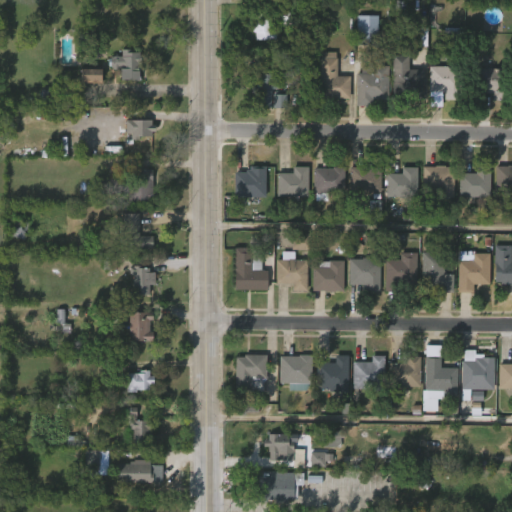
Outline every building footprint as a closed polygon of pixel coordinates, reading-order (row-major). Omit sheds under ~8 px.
[(293,13),(293,24),(281,24),(281,19),(272,19),(272,31),(276,31),(275,40),(254,40),(254,32),(252,32),(252,20),(254,20),(254,13),(293,13)] [(376,45),(356,46),(356,34),(359,34),(359,25),(376,25),(376,45)] [(140,49),(138,80),(120,79),(120,69),(114,69),(112,65),(109,65),(110,57),(112,57),(112,55),(123,56),(123,48),(140,49)] [(349,93),(349,100),(318,99),(319,60),(317,60),(317,52),(335,52),(335,58),(337,58),(336,76),(349,77),(349,93)] [(408,56),(408,69),(422,69),(422,99),(391,99),(391,55),(408,56)] [(359,106),(355,106),(355,73),(360,73),(360,67),(387,66),(387,99),(371,99),(371,107),(359,106)] [(456,67),(455,100),(444,100),(444,92),(441,92),(441,107),(429,107),(428,67),(456,67)] [(102,83),(101,69),(80,69),(81,83),(102,83)] [(508,69),(507,101),(491,101),(492,93),(476,93),(476,69),(508,69)] [(276,81),(276,90),(270,89),(270,95),(285,95),(285,108),(255,108),(255,99),(259,99),(259,84),(252,84),(253,74),(275,74),(274,81),(276,81)] [(150,120),(150,125),(154,125),(154,133),(151,133),(151,138),(138,138),(138,141),(129,141),(129,134),(124,134),(124,120),(150,120)] [(491,197),(459,196),(460,173),(477,173),(477,164),(491,164),(491,197)] [(446,165),(446,167),(455,167),(455,197),(440,197),(440,190),(424,191),(424,167),(446,165)] [(511,165),(511,190),(496,190),(497,165),(511,165)] [(260,198),(260,205),(245,205),(245,198),(233,198),(233,173),(244,173),(244,170),(249,171),(249,166),(265,166),(264,198),(260,198)] [(299,197),(299,203),(288,203),(289,197),(276,197),(276,173),(292,173),(292,167),(307,167),(307,197),(299,197)] [(344,167),(343,194),(327,194),(327,202),(314,201),(315,193),(311,193),(312,169),(331,169),(331,167),(344,167)] [(401,198),(386,198),(387,174),(403,174),(403,167),(417,167),(417,198),(401,198)] [(382,193),(349,192),(349,168),(383,168),(382,193)] [(151,170),(151,201),(127,201),(127,193),(99,194),(99,180),(120,180),(120,174),(133,174),(133,170),(151,170)] [(381,201),(371,201),(370,218),(380,219),(381,201)] [(140,230),(140,236),(154,236),(154,249),(124,249),(125,213),(140,213),(140,230)] [(381,232),(364,232),(364,246),(380,246),(381,232)] [(310,233),(310,250),(308,250),(308,257),(301,257),(301,250),(292,249),(292,233),(310,233)] [(510,248),(510,261),(511,261),(511,291),(510,291),(510,283),(500,283),(500,281),(493,281),(494,246),(510,246),(510,248)] [(267,271),(267,291),(232,291),(233,248),(251,249),(251,251),(261,251),(260,271),(267,271)] [(414,251),(414,253),(416,253),(416,290),(383,289),(384,258),(399,259),(400,251),(414,251)] [(295,252),(295,260),(308,259),(308,292),(293,291),(293,284),(276,284),(277,260),(282,260),(283,252),(295,252)] [(443,253),(443,273),(452,273),(452,291),(436,291),(436,289),(421,288),(421,253),(443,253)] [(459,293),(456,293),(457,261),(472,262),(472,254),(489,254),(489,285),(472,285),(472,293),(459,293)] [(367,257),(367,258),(379,259),(379,289),(363,289),(364,283),(348,283),(348,258),(367,257)] [(104,270),(116,269),(116,258),(103,259),(104,270)] [(314,289),(311,289),(311,266),(318,266),(318,261),(342,260),(342,290),(314,289)] [(140,265),(140,267),(150,267),(150,270),(155,270),(155,293),(134,292),(134,273),(130,273),(130,267),(140,265)] [(150,319),(150,331),(153,331),(153,340),(130,340),(130,328),(123,328),(123,315),(130,315),(130,311),(153,311),(153,319),(150,319)] [(265,378),(261,382),(250,382),(249,395),(234,395),(234,356),(243,356),(243,354),(265,354),(265,378)] [(310,382),(305,390),(288,390),(288,382),(278,382),(279,356),(310,354),(310,382)] [(348,355),(348,390),(314,388),(315,362),(334,362),(334,355),(348,355)] [(384,355),(383,391),(370,390),(370,388),(364,388),(363,391),(351,391),(351,361),(371,361),(371,355),(384,355)] [(407,386),(406,389),(402,389),(402,386),(388,386),(388,362),(405,362),(405,355),(420,355),(419,386),(407,386)] [(440,355),(440,367),(457,367),(456,392),(455,392),(455,395),(443,395),(443,390),(424,389),(425,355),(440,355)] [(471,390),(462,390),(463,361),(476,361),(476,358),(482,358),(482,357),(495,357),(494,390),(471,390)] [(511,387),(506,387),(498,387),(498,363),(511,363),(511,387)] [(148,369),(148,375),(152,375),(152,383),(149,383),(149,389),(135,389),(135,391),(125,392),(125,379),(123,379),(123,372),(139,372),(139,369),(148,369)] [(136,407),(136,420),(148,419),(148,420),(154,420),(153,429),(151,429),(151,433),(149,433),(149,444),(133,444),(133,430),(129,430),(129,420),(128,420),(128,415),(125,415),(126,407),(136,407)] [(323,447),(340,448),(340,432),(324,431),(323,447)] [(287,433),(287,439),(292,439),(292,450),(278,450),(279,454),(278,454),(278,460),(268,460),(268,446),(263,446),(263,439),(267,439),(267,433),(287,433)] [(108,451),(86,450),(86,475),(108,475),(108,451)] [(294,468),(304,467),(303,452),(293,453),(294,468)] [(325,467),(325,452),(310,452),(310,467),(325,467)] [(133,460),(133,463),(149,463),(150,470),(148,471),(151,471),(151,475),(153,475),(152,482),(114,482),(115,463),(128,463),(128,460),(133,460)] [(277,471),(277,472),(302,472),(302,484),(292,484),(292,499),(286,499),(286,502),(273,502),(273,499),(266,499),(266,501),(257,501),(257,470),(277,471)] [(412,488),(428,488),(428,475),(412,475),(412,488)]
